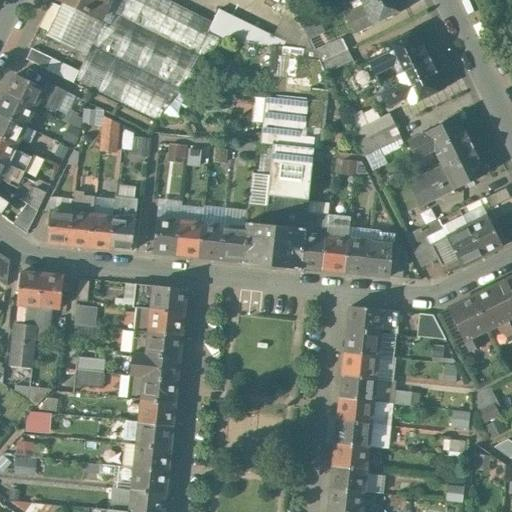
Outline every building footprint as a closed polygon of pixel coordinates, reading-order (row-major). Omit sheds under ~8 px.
[(59,0),(63,2),(91,16),(100,20),(109,0),(59,0)] [(273,37),(219,10),(212,23),(166,0),(126,0),(119,15),(206,60),(221,40),(283,47),(285,43),(273,37)] [(400,0),(360,0),(369,19),(373,26),(405,11),(400,0)] [(91,16),(63,2),(46,36),(74,50),(91,16)] [(312,50),(289,4),(273,37),(285,43),(283,47),(312,50)] [(363,7),(345,15),(351,27),(369,19),(363,7)] [(119,15),(116,13),(110,25),(104,21),(92,46),(182,91),(206,60),(119,15)] [(311,19),(301,24),(310,43),(320,38),(311,19)] [(415,31),(384,47),(387,54),(393,66),(397,75),(429,59),(415,31)] [(182,91),(92,46),(79,72),(74,83),(157,123),(182,91)] [(79,72),(51,59),(32,49),(26,60),(46,69),(46,70),(73,84),(74,83),(79,72)] [(387,54),(370,62),(376,74),(393,66),(387,54)] [(338,55),(320,64),(325,72),(343,64),(338,55)] [(429,59),(397,75),(407,95),(410,101),(442,85),(429,59)] [(369,61),(347,72),(358,94),(380,83),(376,74),(370,62),(369,61)] [(42,90),(15,77),(6,95),(34,109),(36,106),(43,90),(42,90)] [(63,92),(45,84),(42,90),(43,90),(36,106),(52,114),(63,92)] [(401,84),(382,93),(388,104),(407,95),(401,84)] [(302,100),(274,98),(273,100),(267,99),(264,124),(272,125),(271,148),(272,148),(273,146),(313,150),(315,150),(319,101),(313,100),(314,94),(308,93),(307,100),(302,99),(302,100)] [(34,109),(6,95),(0,106),(0,115),(25,128),(29,119),(34,121),(36,116),(32,114),(34,109)] [(388,113),(364,125),(370,137),(393,125),(388,113)] [(25,128),(0,115),(0,138),(16,147),(25,128)] [(457,116),(424,131),(434,150),(439,161),(471,145),(457,116)] [(117,126),(102,118),(100,140),(116,142),(117,126)] [(393,125),(370,137),(377,150),(400,139),(393,125)] [(425,133),(408,142),(417,159),(434,150),(425,133)] [(16,147),(0,138),(0,161),(7,165),(14,150),(16,147)] [(53,142),(44,138),(41,144),(50,149),(53,142)] [(147,141),(135,140),(134,160),(145,161),(147,141)] [(186,162),(189,145),(171,142),(169,159),(186,162)] [(471,145),(439,161),(441,166),(452,188),(453,190),(485,174),(471,145)] [(313,150),(273,146),(272,148),(271,158),(269,178),(266,207),(266,213),(247,211),(246,222),(306,227),(308,213),(313,150)] [(201,165),(203,149),(191,147),(188,163),(201,165)] [(31,159),(14,150),(7,165),(24,173),(31,159)] [(271,158),(263,157),(261,177),(269,178),(271,158)] [(24,173),(7,165),(0,179),(0,180),(17,188),(24,173)] [(441,166),(407,183),(418,205),(452,188),(441,166)] [(205,174),(196,173),(195,190),(204,190),(205,174)] [(46,193),(35,188),(27,204),(38,211),(46,193)] [(504,188),(484,198),(489,208),(509,198),(504,188)] [(85,193),(74,192),(72,214),(93,216),(95,198),(95,196),(84,195),(85,193)] [(9,203),(0,196),(0,215),(9,203)] [(115,200),(95,198),(93,216),(114,218),(115,200)] [(38,211),(27,204),(13,225),(26,234),(38,211)] [(266,207),(247,204),(247,211),(266,213),(266,207)] [(72,214),(51,212),(47,243),(69,245),(72,214)] [(330,215),(308,213),(306,227),(306,234),(328,236),(330,215)] [(93,216),(72,214),(69,245),(90,247),(93,216)] [(353,217),(330,215),(328,236),(351,239),(353,217)] [(114,218),(93,216),(90,247),(111,249),(114,218)] [(487,217),(467,226),(481,257),(501,247),(487,217)] [(136,220),(114,218),(111,249),(133,252),(136,220)] [(181,222),(158,220),(155,251),(178,253),(181,222)] [(202,224),(181,222),(178,253),(199,255),(202,224)] [(306,227),(246,222),(245,228),(243,259),(243,263),(303,269),(303,267),(306,234),(306,227)] [(224,226),(202,224),(199,255),(221,257),(224,226)] [(245,228),(224,226),(221,257),(243,259),(245,228)] [(467,226),(445,237),(457,259),(461,267),(481,257),(467,226)] [(433,261),(418,230),(405,236),(421,267),(433,261)] [(328,236),(306,234),(303,267),(325,269),(328,236)] [(351,239),(328,236),(325,269),(348,271),(351,239)] [(446,238),(431,246),(441,267),(457,259),(446,238)] [(372,241),(351,239),(348,271),(369,273),(372,241)] [(396,243),(372,241),(369,273),(393,275),(396,243)] [(10,261),(0,254),(0,282),(7,287),(10,261)] [(42,275),(21,273),(18,304),(38,306),(42,275)] [(63,277),(42,275),(38,306),(60,308),(63,277)] [(511,280),(511,278),(491,288),(506,320),(511,317),(511,280)] [(89,282),(78,281),(76,302),(87,303),(89,282)] [(153,287),(134,285),(132,309),(150,311),(153,287)] [(186,290),(153,287),(150,311),(183,315),(186,290)] [(491,288),(470,298),(486,330),(494,327),(506,320),(491,288)] [(470,298),(447,309),(463,342),(464,341),(477,335),(486,330),(470,298)] [(76,325),(98,327),(99,305),(77,304),(76,325)] [(383,311),(350,307),(347,331),(380,334),(381,330),(383,311)] [(183,315),(150,311),(148,332),(181,336),(183,315)] [(398,312),(383,311),(381,330),(396,332),(398,312)] [(506,320),(494,327),(497,329),(499,333),(510,328),(506,320)] [(36,327),(15,325),(11,367),(32,369),(36,327)] [(148,332),(133,331),(131,353),(145,355),(148,332)] [(380,334),(347,331),(345,353),(378,356),(380,334)] [(181,336),(148,332),(145,355),(179,359),(181,336)] [(477,335),(464,341),(469,352),(483,346),(477,335)] [(494,346),(484,351),(488,359),(498,354),(494,346)] [(409,348),(397,347),(396,358),(408,359),(409,348)] [(145,355),(131,353),(129,376),(143,378),(145,355)] [(378,356),(345,353),(342,376),(375,378),(378,356)] [(179,359),(145,355),(143,378),(176,381),(179,359)] [(104,360),(76,357),(75,371),(103,373),(104,360)] [(0,359),(0,377),(8,365),(0,359)] [(448,367),(444,390),(465,393),(467,381),(456,379),(457,368),(448,367)] [(103,373),(75,371),(73,387),(101,389),(103,373)] [(143,378),(129,376),(127,398),(140,399),(143,378)] [(375,378),(342,376),(339,399),(373,402),(375,378)] [(176,381),(143,378),(140,399),(140,400),(174,404),(176,381)] [(409,393),(394,392),(393,403),(408,405),(409,393)] [(373,402),(339,399),(337,422),(370,425),(373,402)] [(174,404),(140,400),(138,422),(171,426),(174,404)] [(408,405),(393,403),(391,417),(407,418),(408,405)] [(453,410),(453,427),(470,427),(471,411),(453,410)] [(171,426),(138,422),(135,445),(169,449),(171,426)] [(370,425),(337,422),(335,444),(368,447),(370,425)] [(499,446),(511,457),(511,439),(508,436),(499,446)] [(445,452),(462,453),(463,439),(446,438),(445,452)] [(18,439),(16,472),(35,474),(37,441),(18,439)] [(368,447),(335,444),(332,467),(365,470),(368,447)] [(169,449),(135,445),(133,468),(167,472),(169,449)] [(365,470),(332,467),(330,489),(363,492),(365,470)] [(167,472),(133,468),(130,491),(164,494),(167,472)] [(370,488),(381,488),(382,473),(370,473),(370,488)] [(360,511),(363,492),(330,489),(328,511),(329,511),(360,511)] [(162,511),(164,494),(130,491),(127,511),(162,511)]
